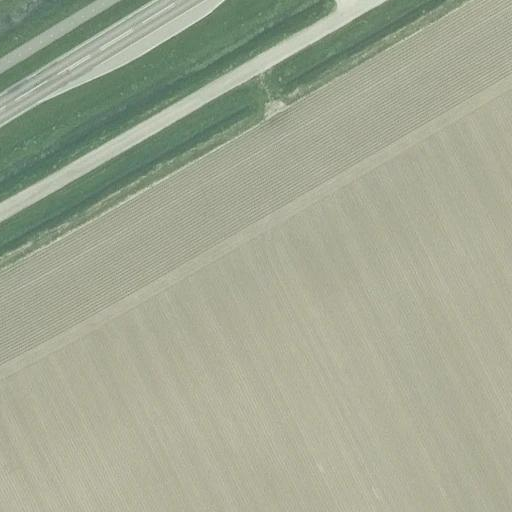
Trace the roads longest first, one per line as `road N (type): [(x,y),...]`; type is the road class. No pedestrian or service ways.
road 1 (unclassified): [(0,211),(373,0)]
road 2 (secondary): [(0,110),(181,0)]
